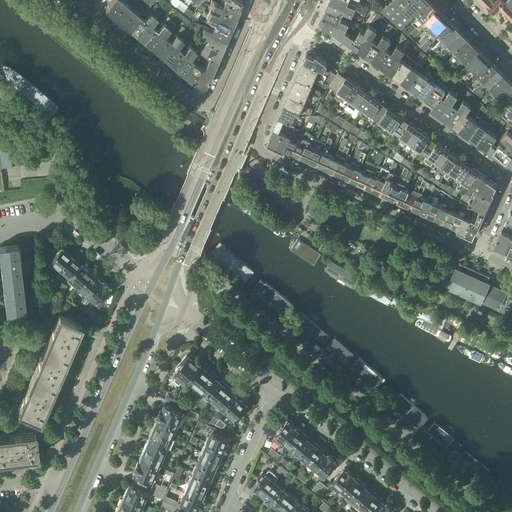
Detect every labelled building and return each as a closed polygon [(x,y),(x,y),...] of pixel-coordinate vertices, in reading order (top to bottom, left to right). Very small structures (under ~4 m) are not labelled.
[(110,0),(105,7),(130,28),(141,16),(121,0),(110,0)] [(153,0),(126,0),(142,13),(153,0)] [(224,0),(224,2),(238,9),(239,6),(242,0),(241,0),(224,0)] [(330,0),(329,0),(326,8),(346,16),(350,17),(353,10),(330,0)] [(330,0),(353,10),(355,6),(347,2),(347,0),(330,0)] [(381,12),(388,18),(405,0),(392,0),(393,0),(384,9),(381,12)] [(405,0),(388,18),(394,23),(417,0),(405,0)] [(401,29),(418,12),(430,0),(429,0),(417,0),(394,23),(401,29)] [(407,35),(410,32),(435,6),(430,0),(418,12),(420,15),(404,32),(407,35)] [(494,11),(500,5),(504,0),(489,0),(486,3),(494,11)] [(511,0),(504,0),(500,5),(507,13),(511,8),(511,0)] [(211,6),(220,10),(235,17),(238,9),(224,2),(222,6),(213,2),(211,6)] [(179,3),(176,6),(183,12),(185,8),(179,3)] [(378,3),(375,6),(381,12),(384,9),(378,3)] [(130,28),(137,34),(158,8),(159,8),(155,5),(144,18),(141,16),(130,28)] [(363,5),(360,12),(365,15),(369,7),(363,5)] [(427,21),(430,24),(442,12),(435,6),(410,32),(414,36),(420,30),(420,29),(427,21)] [(186,7),(185,8),(183,12),(190,17),(193,13),(186,7)] [(137,34),(144,40),(154,27),(151,24),(162,12),(158,8),(137,34)] [(326,8),(322,16),(354,29),(356,26),(351,24),(353,22),(349,20),(349,21),(345,19),(346,16),(326,8)] [(202,11),(198,9),(193,17),(197,19),(202,11)] [(210,10),(208,14),(231,24),(235,17),(220,10),(219,13),(210,10)] [(174,15),(181,21),(184,17),(177,11),(174,15)] [(417,43),(420,46),(448,19),(442,12),(430,24),(433,27),(417,43)] [(349,41),(358,47),(380,16),(381,16),(377,13),(364,31),(361,28),(360,29),(358,28),(349,41)] [(215,22),(213,26),(228,32),(231,24),(208,14),(206,18),(215,22)] [(354,29),(322,16),(322,17),(321,21),(323,22),(322,23),(326,26),(327,25),(349,41),(358,28),(357,27),(356,26),(354,29)] [(358,47),(365,52),(375,39),(372,36),(377,29),(380,32),(387,21),(384,19),(380,16),(358,47)] [(144,40),(150,45),(171,20),(168,17),(157,29),(154,27),(144,40)] [(184,17),(181,21),(186,25),(190,21),(184,17)] [(439,33),(442,36),(454,24),(448,19),(420,46),(425,50),(429,46),(428,44),(439,33)] [(150,45),(157,51),(167,38),(164,35),(175,23),(171,20),(150,45)] [(192,21),(193,26),(225,40),(228,32),(213,26),(212,29),(192,21)] [(437,47),(440,50),(460,31),(454,24),(442,36),(439,38),(442,42),(437,47)] [(157,51),(163,56),(182,33),(182,32),(185,28),(182,26),(170,40),(167,38),(157,51)] [(208,38),(206,42),(221,48),(225,40),(193,26),(194,34),(199,34),(208,38)] [(372,57),(378,62),(388,48),(385,46),(394,34),(397,36),(400,32),(393,27),(390,31),(372,57)] [(209,121),(206,126),(206,127),(207,127),(210,122),(219,101),(230,75),(243,46),(251,28),(250,28),(222,91),(209,121)] [(365,52),(372,57),(390,31),(386,29),(378,41),(375,39),(365,52)] [(451,46),(454,49),(466,37),(460,31),(440,50),(433,58),(437,60),(451,46)] [(385,67),(407,38),(400,32),(397,36),(400,38),(392,51),(388,48),(378,62),(385,67)] [(163,56),(170,62),(180,49),(177,46),(186,36),(182,33),(163,56)] [(443,66),(446,69),(472,43),(466,37),(454,49),(457,51),(443,66)] [(385,67),(392,72),(406,54),(402,52),(407,45),(410,48),(413,44),(407,38),(385,67)] [(170,62),(176,67),(193,47),(195,45),(190,41),(188,43),(189,44),(183,51),(180,49),(170,62)] [(197,76),(193,81),(200,87),(204,86),(207,81),(215,62),(221,48),(206,42),(199,49),(207,56),(209,57),(208,59),(206,62),(204,67),(201,66),(197,76)] [(464,58),(466,61),(478,49),(472,43),(446,69),(450,72),(464,58)] [(176,67),(183,72),(193,60),(190,57),(196,50),(193,47),(176,67)] [(459,80),(462,77),(484,55),(478,49),(466,61),(469,63),(456,77),(459,80)] [(304,59),(303,61),(318,67),(328,71),(330,72),(331,70),(329,69),(332,65),(312,51),(307,52),(306,54),(304,59)] [(239,162),(240,162),(240,161),(270,92),(286,54),(285,54),(256,121),(239,161),(238,161),(239,162)] [(392,72),(401,78),(417,56),(414,54),(411,58),(406,54),(392,72)] [(476,70),(478,73),(490,61),(484,55),(462,77),(465,81),(476,70)] [(409,85),(419,71),(422,66),(417,62),(420,58),(417,56),(401,78),(409,85)] [(193,81),(197,76),(201,66),(193,60),(183,72),(193,81)] [(300,68),(331,82),(335,75),(328,71),(326,75),(317,71),(318,67),(303,61),(300,68)] [(469,88),(472,91),(496,67),(490,61),(478,73),(475,76),(478,79),(469,88)] [(409,85),(418,91),(433,70),(433,69),(434,68),(429,64),(428,66),(423,73),(419,71),(409,85)] [(488,82),(491,85),(502,73),(496,67),(472,91),(476,94),(478,97),(483,92),(481,89),(488,82)] [(300,68),(296,76),(312,83),(313,79),(323,83),(322,86),(326,88),(325,89),(327,90),(329,84),(331,82),(300,68)] [(418,91),(426,97),(436,83),(431,79),(434,75),(436,72),(433,69),(433,70),(418,91)] [(329,91),(333,94),(345,77),(343,75),(343,74),(341,72),(339,72),(338,71),(335,75),(331,82),(329,84),(332,86),(329,91)] [(493,88),(485,96),(489,99),(508,79),(502,73),(491,85),(493,88)] [(310,87),(312,83),(296,76),(293,84),(318,95),(320,91),(310,87)] [(347,78),(345,77),(333,94),(340,99),(353,82),(352,81),(352,80),(349,78),(347,78)] [(436,83),(426,97),(435,103),(445,89),(448,84),(440,78),(436,83)] [(511,82),(508,79),(489,99),(492,102),(500,94),(503,97),(511,88),(511,82)] [(340,99),(347,104),(359,87),(357,85),(357,84),(354,82),(353,82),(340,99)] [(289,93),(304,99),(306,95),(316,99),(318,95),(293,84),(289,93)] [(431,108),(438,113),(455,89),(451,86),(449,89),(448,91),(445,89),(435,103),(431,108)] [(361,88),(359,87),(347,104),(350,107),(354,109),(366,92),(366,91),(366,90),(363,88),(361,88)] [(498,111),(502,115),(511,103),(511,88),(503,97),(508,102),(498,111)] [(458,91),(455,89),(438,113),(445,118),(455,104),(451,102),(457,94),(456,93),(458,91)] [(445,118),(452,123),(472,94),(468,91),(458,106),(455,104),(445,118)] [(357,112),(361,114),(373,97),(371,95),(371,94),(368,92),(367,92),(366,92),(354,109),(357,112)] [(304,99),(289,93),(289,94),(285,102),(300,109),(308,112),(310,113),(312,109),(309,107),(311,104),(304,101),(304,100),(304,99)] [(452,123),(459,128),(469,114),(466,112),(476,98),(472,94),(452,123)] [(368,112),(371,114),(380,102),(380,101),(380,100),(377,98),(375,98),(373,97),(361,114),(364,117),(368,112)] [(293,118),(294,115),(296,116),(297,113),(298,114),(300,109),(285,102),(279,116),(284,118),(291,122),(295,123),(296,123),(297,120),(295,120),(293,118)] [(367,119),(374,124),(387,107),(385,106),(385,104),(382,102),(381,102),(380,102),(371,114),(367,119)] [(321,103),(317,111),(320,112),(324,107),(325,105),(321,103)] [(511,103),(502,115),(511,125),(511,103)] [(474,118),(469,114),(459,128),(468,134),(480,117),(487,109),(487,108),(482,105),(476,113),(477,114),(474,118)] [(374,124),(381,130),(382,130),(394,112),(393,110),(391,108),(389,108),(387,107),(374,124)] [(468,134),(477,141),(490,123),(484,119),(490,111),(487,109),(480,117),(468,134)] [(335,121),(335,120),(338,117),(330,112),(327,117),(335,121)] [(382,130),(381,130),(388,135),(401,117),(399,116),(399,114),(396,112),(395,112),(394,112),(382,130)] [(307,120),(314,124),(318,115),(312,115),(309,115),(307,120)] [(335,120),(342,125),(346,120),(339,115),(338,117),(335,120)] [(477,141),(487,148),(495,136),(499,130),(494,126),(500,118),(496,115),(490,123),(477,141)] [(271,145),(275,147),(283,131),(283,129),(280,128),(284,118),(279,116),(268,142),(272,144),(271,145)] [(399,135),(408,122),(407,120),(405,118),(403,118),(401,117),(388,135),(387,138),(390,140),(395,132),(399,135)] [(295,123),(284,150),(286,151),(288,153),(290,153),(291,153),(298,139),(294,137),(296,134),(298,128),(300,126),(301,123),(297,120),(296,123),(295,123)] [(342,125),(349,130),(353,125),(346,120),(342,125)] [(283,131),(275,147),(279,149),(279,148),(284,150),(295,123),(291,122),(286,133),(283,131)] [(397,152),(400,148),(402,144),(415,127),(413,126),(413,124),(410,122),(409,122),(408,122),(399,135),(402,137),(393,149),(397,152)] [(501,128),(504,132),(511,140),(511,127),(507,123),(505,122),(503,126),(501,128)] [(349,130),(357,134),(361,129),(353,124),(353,125),(349,130)] [(415,127),(402,144),(406,147),(409,142),(413,145),(422,132),(421,130),(418,128),(417,128),(415,127)] [(361,129),(357,134),(365,139),(368,134),(361,129)] [(297,156),(299,157),(309,135),(309,133),(305,131),(301,140),(298,139),(291,153),(292,154),(294,156),(297,156)] [(413,152),(416,154),(429,137),(427,136),(427,134),(424,132),(422,132),(413,145),(416,147),(413,152)] [(507,142),(505,145),(511,152),(511,140),(504,132),(500,136),(507,142)] [(306,160),(307,160),(313,146),(316,139),(309,135),(299,157),(302,158),(303,160),(306,160)] [(495,136),(487,148),(507,162),(511,162),(511,161),(511,152),(505,145),(495,136)] [(318,161),(316,165),(320,166),(321,168),(324,168),(325,169),(331,154),(327,152),(329,146),(332,141),(331,138),(328,137),(325,145),(322,152),(321,152),(319,156),(321,157),(319,161),(318,161)] [(330,171),(333,172),(347,140),(348,139),(343,137),(335,156),(331,154),(325,169),(326,169),(328,171),(330,171)] [(423,152),(426,154),(435,142),(435,140),(432,138),(431,138),(429,137),(416,154),(420,157),(423,152)] [(346,178),(349,180),(364,143),(361,140),(350,163),(347,161),(341,176),(343,178),(346,178)] [(312,163),(316,165),(318,161),(319,161),(321,157),(319,156),(321,152),(322,152),(325,145),(321,142),(318,148),(313,146),(307,160),(308,161),(310,163),(312,163)] [(427,162),(430,164),(443,147),(441,146),(441,144),(438,142),(436,142),(435,142),(426,154),(423,159),(427,162)] [(355,183),(356,183),(362,168),(359,167),(369,145),(364,143),(349,180),(352,181),(353,183),(354,183),(355,183)] [(345,145),(333,172),(335,173),(337,176),(340,175),(341,176),(347,161),(350,154),(347,152),(349,147),(345,145)] [(437,162),(440,165),(450,152),(449,152),(449,150),(446,148),(445,148),(443,147),(430,164),(434,167),(437,162)] [(0,149),(0,163),(1,168),(11,167),(9,148),(0,149)] [(367,189),(370,191),(382,166),(378,165),(383,154),(379,151),(374,163),(363,186),(367,188),(367,189)] [(395,152),(392,156),(392,157),(400,161),(403,157),(403,156),(395,152)] [(440,165),(437,169),(440,172),(444,174),(457,157),(455,156),(455,154),(452,152),(450,152),(440,165)] [(400,161),(408,166),(410,162),(403,157),(400,161)] [(451,172),(454,175),(464,162),(463,162),(463,160),(460,158),(459,159),(457,157),(444,174),(444,175),(447,177),(451,172)] [(362,168),(356,183),(363,186),(374,163),(366,159),(362,168)] [(386,197),(393,182),(396,174),(393,173),(397,162),(393,160),(389,170),(378,193),(386,197)] [(408,166),(415,170),(417,166),(410,162),(408,166)] [(454,182),(458,184),(471,167),(470,165),(466,162),(464,162),(454,175),(458,177),(454,182)] [(382,166),(370,191),(374,193),(375,192),(378,193),(389,170),(382,166)] [(422,175),(423,174),(424,172),(425,171),(417,166),(415,170),(422,175)] [(393,182),(386,197),(387,197),(387,199),(390,200),(392,199),(394,200),(404,177),(408,169),(404,167),(400,176),(396,174),(393,182)] [(468,185),(469,184),(478,171),(474,168),(473,169),(471,167),(458,184),(456,187),(460,189),(465,182),(468,185)] [(401,204),(402,204),(408,189),(405,188),(409,177),(412,171),(408,169),(404,177),(394,200),(396,201),(398,204),(401,204)] [(426,171),(423,175),(429,179),(432,175),(426,171)] [(490,197),(496,184),(478,171),(469,184),(475,187),(474,189),(490,197)] [(407,206),(409,207),(420,184),(423,178),(419,176),(418,180),(417,180),(412,191),(408,189),(402,204),(404,206),(407,206)] [(432,176),(430,179),(437,184),(439,181),(432,176)] [(411,209),(417,212),(424,196),(420,195),(425,185),(428,187),(430,183),(423,178),(420,184),(409,207),(412,209),(411,209)] [(445,189),(452,193),(454,189),(447,184),(445,189)] [(468,202),(470,198),(469,197),(471,195),(470,194),(470,193),(471,193),(473,189),(469,187),(465,192),(468,195),(467,197),(465,200),(468,202)] [(468,234),(472,236),(483,212),(485,210),(490,197),(474,189),(470,198),(468,202),(480,208),(479,210),(475,208),(471,217),(471,218),(464,234),(468,236),(468,234)] [(468,195),(465,192),(460,198),(465,200),(467,197),(468,195)] [(423,213),(425,214),(434,195),(430,193),(429,193),(427,198),(424,196),(417,212),(422,214),(423,213)] [(438,221),(441,222),(452,196),(449,194),(443,206),(439,204),(433,218),(435,221),(438,221)] [(439,204),(436,202),(437,201),(439,197),(437,197),(434,195),(425,214),(433,218),(439,204)] [(443,224),(448,226),(455,211),(452,209),(456,199),(452,196),(441,222),(443,223),(443,224)] [(169,213),(165,222),(164,225),(165,225),(171,228),(175,229),(180,232),(174,244),(176,245),(181,247),(184,242),(184,240),(185,240),(191,243),(196,245),(202,248),(203,248),(204,247),(205,244),(211,228),(210,228),(175,202),(174,201),(169,212),(169,213)] [(454,228),(457,229),(468,205),(463,203),(459,213),(455,211),(448,226),(454,229),(454,228)] [(460,232),(464,234),(471,218),(467,216),(472,207),(468,205),(457,229),(460,231),(460,232)] [(256,218),(257,221),(274,233),(277,232),(279,230),(278,227),(261,215),(258,215),(256,218)] [(500,249),(504,251),(511,235),(501,231),(494,246),(495,247),(495,248),(498,250),(500,249)] [(294,244),(295,246),(312,258),(315,257),(317,255),(316,252),(298,241),(296,241),(294,244)] [(0,246),(0,263),(20,261),(18,244),(0,246)] [(56,270),(57,271),(70,255),(60,247),(59,249),(56,246),(48,256),(51,258),(49,260),(58,267),(56,270)] [(217,252),(233,266),(235,266),(237,264),(237,261),(221,247),(218,247),(216,250),(217,252)] [(60,269),(69,277),(80,263),(70,255),(57,271),(58,272),(60,269)] [(0,263),(0,264),(2,280),(22,277),(20,261),(0,263)] [(68,278),(77,286),(91,270),(84,265),(83,266),(80,263),(69,277),(68,278)] [(330,267),(331,269),(349,280),(352,279),(353,277),(353,274),(334,263),(332,264),(330,267)] [(459,263),(458,268),(456,267),(455,268),(449,265),(447,269),(443,267),(439,277),(443,279),(441,283),(447,285),(447,286),(480,301),(481,300),(498,308),(501,303),(504,306),(508,298),(503,297),(506,292),(489,284),(489,283),(487,282),(491,277),(459,263)] [(77,286),(86,294),(98,279),(96,277),(97,275),(91,270),(77,286)] [(2,280),(4,296),(23,294),(22,277),(2,280)] [(98,279),(86,294),(79,303),(76,306),(75,306),(84,314),(88,309),(83,304),(90,297),(89,299),(94,303),(96,302),(98,304),(99,302),(100,303),(101,302),(102,301),(103,301),(104,300),(104,299),(104,298),(103,297),(104,296),(104,295),(107,292),(106,291),(109,288),(108,287),(109,286),(103,280),(102,282),(98,279)] [(396,301),(395,298),(377,288),(374,289),(373,292),(373,294),(392,304),(395,303),(396,301)] [(267,296),(283,309),(286,309),(287,307),(287,304),(271,291),(268,291),(266,293),(267,296)] [(23,294),(4,296),(6,313),(25,310),(23,294)] [(103,306),(109,308),(112,299),(107,297),(103,306)] [(416,315),(417,318),(436,327),(438,326),(440,323),(439,321),(420,312),(417,312),(416,315)] [(59,314),(44,347),(67,357),(81,324),(59,314)] [(91,319),(100,326),(103,321),(94,315),(91,319)] [(412,323),(413,326),(432,335),(435,334),(436,332),(435,329),(416,320),(413,321),(412,323)] [(302,327),(318,341),(321,340),(323,338),(323,335),(307,322),(304,322),(302,324),(302,327)] [(489,333),(485,331),(481,339),(485,341),(489,333)] [(495,351),(494,348),(475,339),(472,340),(471,343),(472,345),(491,354),(494,353),(495,351)] [(44,347),(31,377),(54,387),(67,357),(44,347)] [(333,352),(349,366),(352,365),(354,363),(353,360),(337,347),(334,347),(332,350),(333,352)] [(491,359),(490,356),(471,347),(468,348),(467,351),(468,353),(487,362),(489,361),(491,359)] [(184,383),(188,379),(188,378),(200,364),(196,361),(197,359),(192,354),(190,356),(190,355),(189,356),(187,354),(181,361),(183,363),(175,372),(177,375),(174,379),(179,383),(181,381),(184,383)] [(342,365),(338,362),(334,367),(333,368),(337,370),(342,365)] [(188,379),(197,386),(210,370),(204,365),(203,366),(200,364),(188,378),(188,379)] [(356,372),(372,385),(375,385),(377,383),(377,380),(360,366),(358,367),(356,369),(356,372)] [(197,386),(206,394),(218,379),(216,377),(217,376),(210,370),(197,386)] [(54,387),(31,377),(17,411),(39,420),(54,387)] [(206,394),(201,400),(210,408),(215,402),(228,386),(223,381),(222,382),(218,379),(206,394)] [(215,402),(225,410),(237,395),(234,393),(235,391),(228,386),(215,402)] [(166,397),(176,402),(179,396),(178,395),(180,389),(176,387),(174,393),(169,391),(166,397)] [(237,395),(225,410),(237,420),(240,416),(241,414),(240,413),(244,409),(242,408),(246,403),(247,401),(240,396),(239,397),(239,396),(237,395)] [(2,401),(0,405),(0,408),(9,412),(12,406),(2,401)] [(399,407),(415,421),(418,421),(420,418),(419,415),(403,402),(400,402),(398,405),(399,407)] [(157,417),(159,418),(176,425),(180,417),(182,418),(184,412),(165,404),(162,410),(161,409),(157,417)] [(186,414),(197,419),(198,415),(198,413),(188,409),(186,414)] [(156,421),(152,429),(171,437),(174,430),(176,431),(178,426),(176,425),(159,418),(158,421),(156,421)] [(282,441),(293,427),(294,426),(286,418),(281,424),(283,426),(273,437),(275,439),(273,442),(278,446),(282,441)] [(215,425),(222,428),(225,424),(219,419),(215,425)] [(196,425),(200,427),(206,430),(208,425),(199,421),(198,421),(196,425)] [(208,425),(206,430),(208,431),(207,434),(210,436),(207,442),(223,449),(226,450),(230,440),(215,433),(217,428),(208,425)] [(282,441),(291,448),(303,433),(299,429),(297,430),(293,427),(282,441)] [(151,436),(149,441),(168,449),(171,443),(169,443),(171,437),(152,429),(149,435),(151,436)] [(431,435),(447,448),(450,448),(452,446),(451,443),(435,429),(433,429),(431,432),(431,435)] [(35,431),(16,433),(19,458),(38,456),(35,435),(35,431)] [(16,433),(0,435),(0,449),(1,460),(19,458),(16,433)] [(291,448),(299,455),(310,441),(307,439),(307,437),(303,433),(291,448)] [(197,438),(192,435),(190,439),(189,441),(195,443),(197,438)] [(146,443),(143,450),(162,458),(165,452),(167,453),(168,449),(149,441),(148,443),(146,443)] [(299,455),(307,462),(320,447),(315,443),(313,444),(310,441),(299,455)] [(207,442),(203,452),(221,459),(223,454),(222,453),(223,449),(207,442)] [(307,462),(316,469),(327,455),(324,453),(324,451),(320,447),(307,462)] [(268,452),(277,459),(280,455),(272,448),(268,452)] [(138,462),(157,470),(159,470),(161,465),(159,465),(162,458),(143,450),(140,457),(141,458),(140,462),(138,461),(138,462)] [(203,452),(198,462),(215,469),(216,465),(218,465),(221,459),(203,452)] [(327,455),(316,469),(321,473),(318,476),(322,479),(335,462),(333,460),(334,458),(328,454),(327,455)] [(460,456),(460,459),(476,473),(479,472),(481,470),(480,467),(465,454),(462,454),(460,456)] [(447,463),(448,462),(451,458),(447,455),(444,459),(443,460),(447,463)] [(157,470),(138,462),(135,469),(136,470),(134,474),(155,483),(157,477),(154,476),(157,470)] [(198,462),(194,472),(210,479),(211,479),(213,478),(214,474),(213,473),(215,469),(198,462)] [(280,473),(282,472),(285,468),(280,465),(276,470),(280,474),(280,473)] [(329,485),(333,488),(338,492),(340,489),(352,476),(353,474),(344,467),(329,485)] [(189,470),(185,480),(188,481),(190,482),(207,490),(210,484),(209,483),(210,479),(194,472),(189,470)] [(259,492),(262,494),(274,481),(278,477),(270,470),(268,470),(265,474),(262,472),(257,478),(260,479),(258,481),(259,481),(254,487),(254,488),(254,490),(257,492),(259,492)] [(340,489),(348,496),(361,481),(357,478),(355,478),(352,476),(340,489)] [(270,501),(271,502),(282,488),(274,481),(262,494),(266,497),(265,498),(265,500),(268,503),(270,502),(270,501)] [(313,489),(317,492),(324,484),(320,481),(313,489)] [(348,496),(357,503),(368,490),(365,487),(366,485),(361,481),(348,496)] [(190,482),(185,492),(202,499),(203,495),(205,495),(207,490),(190,482)] [(123,495),(125,496),(143,503),(145,497),(148,498),(151,492),(130,483),(129,487),(127,487),(123,495)] [(157,484),(155,489),(164,493),(167,488),(157,484)] [(324,484),(317,492),(321,496),(328,487),(324,484)] [(279,508),(279,509),(291,495),(282,488),(271,502),(274,504),(274,506),(277,509),(279,508)] [(164,493),(155,489),(153,494),(162,498),(164,493)] [(357,503),(365,510),(378,495),(374,492),(372,493),(368,490),(357,503)] [(166,496),(163,501),(182,509),(184,504),(199,511),(204,500),(202,499),(185,492),(183,499),(179,497),(178,501),(166,496)] [(291,511),(299,502),(291,495),(279,509),(280,509),(280,511),(291,511)] [(365,510),(367,511),(378,511),(385,504),(382,501),(382,499),(378,495),(365,510)] [(122,499),(119,506),(132,511),(138,511),(141,508),(142,509),(145,504),(143,503),(125,496),(124,499),(122,499)] [(180,511),(182,509),(163,501),(161,506),(173,511),(172,511),(180,511)] [(305,511),(308,509),(299,502),(291,511),(305,511)] [(386,503),(385,504),(378,511),(393,511),(394,511),(391,509),(392,507),(386,503)]
